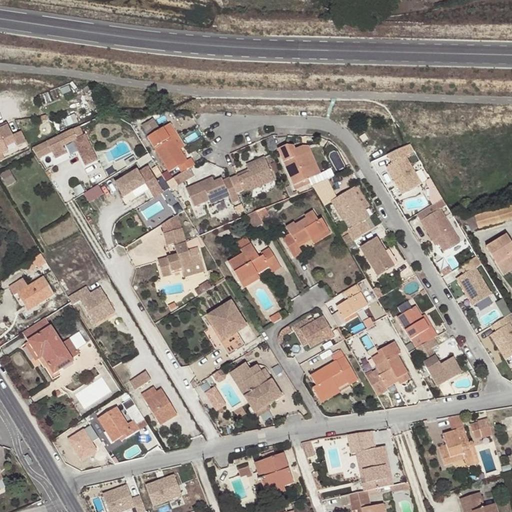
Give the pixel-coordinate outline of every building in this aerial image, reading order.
[(146,130),(158,123),(155,117),(143,124),(146,130)] [(0,156),(9,152),(7,148),(16,143),(18,148),(26,144),(21,134),(14,137),(8,125),(0,128),(0,156)] [(154,150),(170,140),(164,129),(148,139),(154,150)] [(78,139),(73,130),(34,149),(39,159),(52,152),(55,159),(67,153),(63,147),(74,142),(78,139)] [(360,135),(363,141),(369,137),(366,132),(360,135)] [(172,138),(180,151),(185,147),(177,135),(172,138)] [(78,139),(74,142),(86,166),(97,161),(85,136),(78,139)] [(162,162),(180,151),(172,138),(170,140),(154,150),(162,162)] [(315,176),(302,145),(295,149),(294,145),(288,145),(278,149),(293,185),(315,176)] [(304,145),(302,145),(315,176),(320,174),(309,146),(304,145)] [(410,145),(387,154),(391,164),(385,167),(397,196),(417,188),(405,159),(415,155),(410,145)] [(187,162),(180,151),(162,162),(170,174),(178,168),(182,174),(195,166),(191,160),(187,162)] [(240,175),(232,179),(239,194),(245,191),(246,193),(277,180),(266,156),(248,164),(251,172),(241,177),(240,175)] [(137,171),(115,184),(122,195),(130,190),(132,193),(146,184),(154,198),(164,192),(148,167),(139,173),(137,171)] [(239,194),(232,179),(225,182),(224,179),(216,183),(211,185),(209,181),(188,191),(196,208),(211,201),(213,205),(231,197),(234,204),(242,200),(239,194)] [(85,192),(90,201),(104,192),(99,184),(85,192)] [(355,241),(372,230),(366,220),(371,217),(353,188),(336,198),(348,218),(354,228),(349,231),(355,241)] [(348,218),(336,198),(332,201),(344,220),(348,218)] [(440,209),(420,220),(431,241),(435,240),(437,244),(441,252),(458,243),(440,209)] [(511,221),(511,209),(497,212),(499,225),(511,221)] [(312,240),(328,230),(322,219),(319,221),(313,211),(305,216),(307,219),(296,225),(295,222),(286,228),(290,234),(283,239),(295,258),(303,253),(298,246),(311,238),(312,240)] [(476,230),(499,225),(497,212),(475,216),(476,230)] [(160,226),(162,232),(179,227),(176,216),(160,226)] [(179,227),(162,232),(166,245),(172,243),(176,254),(156,261),(162,278),(181,271),(180,269),(189,265),(189,264),(201,259),(197,247),(187,250),(179,227)] [(331,234),(328,230),(312,240),(315,245),(331,234)] [(509,267),(511,264),(511,242),(508,235),(487,248),(504,275),(511,271),(509,267)] [(395,267),(385,251),(377,238),(361,248),(379,278),(395,267)] [(242,284),(258,274),(256,272),(268,264),(273,273),(281,268),(270,249),(262,254),(263,256),(260,258),(251,244),(242,250),(244,254),(229,262),(242,284)] [(389,248),(385,251),(395,267),(399,265),(389,248)] [(45,261),(41,254),(22,267),(27,274),(45,261)] [(471,305),(490,294),(475,267),(481,264),(476,256),(459,266),(463,273),(455,278),(471,305)] [(189,265),(180,269),(181,271),(183,277),(205,270),(201,259),(189,264),(189,265)] [(261,278),(258,274),(242,284),(245,288),(261,278)] [(37,300),(39,304),(54,295),(43,278),(28,287),(23,280),(10,288),(15,296),(18,294),(26,307),(37,300)] [(201,288),(204,293),(213,287),(209,281),(200,287),(201,288)] [(368,304),(355,285),(342,293),(346,300),(336,306),(344,319),(368,304)] [(91,295),(86,287),(69,298),(73,306),(80,302),(92,323),(113,310),(101,289),(91,295)] [(28,311),(39,304),(37,300),(26,307),(28,311)] [(221,339),(218,342),(226,356),(243,345),(236,333),(246,327),(230,300),(206,314),(212,323),(221,339)] [(435,338),(439,336),(433,326),(430,328),(423,317),(416,307),(398,318),(412,341),(421,335),(426,343),(435,338)] [(92,323),(94,326),(115,313),(113,310),(92,323)] [(430,328),(433,326),(426,316),(423,317),(430,328)] [(511,354),(511,328),(505,316),(492,324),(496,330),(490,334),(504,359),(511,354)] [(326,341),(335,336),(324,317),(315,322),(310,325),(301,331),(311,348),(325,339),(326,341)] [(46,318),(23,333),(45,368),(48,366),(54,375),(62,369),(61,367),(72,360),(72,359),(80,354),(77,350),(70,339),(63,344),(59,346),(49,330),(52,328),(46,318)] [(208,326),(218,342),(221,339),(212,323),(208,326)] [(59,346),(63,344),(52,328),(49,330),(59,346)] [(352,339),(360,353),(375,345),(367,331),(352,339)] [(70,339),(77,350),(87,344),(80,333),(70,339)] [(424,362),(439,386),(451,378),(450,376),(462,369),(455,357),(442,364),(433,348),(439,345),(435,338),(426,343),(423,346),(431,358),(424,362)] [(367,377),(378,396),(389,390),(386,386),(397,379),(408,373),(399,355),(402,353),(395,342),(378,352),(376,348),(368,352),(372,360),(379,370),(367,377)] [(320,399),(338,389),(336,385),(347,379),(350,385),(359,380),(346,357),(312,376),(317,386),(313,388),(320,399)] [(247,361),(251,368),(255,366),(251,359),(247,361)] [(62,369),(73,362),(72,360),(61,367),(62,369)] [(246,394),(258,415),(271,407),(268,403),(283,394),(274,378),(270,381),(263,370),(259,363),(255,366),(251,368),(247,361),(237,367),(252,391),(246,394)] [(232,370),(246,394),(252,391),(237,367),(232,370)] [(263,370),(270,381),(274,378),(268,367),(263,370)] [(229,374),(225,368),(216,374),(220,380),(223,381),(229,378),(229,374)] [(464,371),(462,369),(450,376),(451,378),(464,371)] [(130,381),(135,389),(151,380),(146,371),(130,381)] [(412,378),(408,373),(397,379),(400,385),(412,378)] [(214,385),(204,392),(217,411),(228,403),(214,385)] [(168,407),(171,404),(162,389),(157,392),(154,387),(142,394),(161,426),(175,418),(168,407)] [(341,392),(338,389),(320,399),(322,403),(341,392)] [(145,420),(131,398),(123,404),(134,421),(128,425),(116,408),(98,419),(113,443),(120,438),(124,435),(126,438),(139,429),(137,425),(145,420)] [(178,416),(171,404),(168,407),(175,418),(178,416)] [(493,434),(488,418),(478,421),(478,422),(479,423),(471,425),(473,431),(480,429),(482,437),(493,434)] [(139,429),(148,424),(145,420),(137,425),(139,429)] [(464,427),(442,433),(446,444),(439,446),(444,465),(453,462),(451,456),(463,452),(465,458),(466,462),(478,458),(472,441),(469,442),(464,427)] [(372,431),(348,434),(352,453),(356,452),(362,450),(366,468),(363,469),(366,482),(363,483),(362,483),(363,491),(367,490),(394,484),(386,446),(376,448),(372,431)] [(362,450),(356,452),(363,483),(366,482),(363,469),(366,468),(362,450)] [(451,456),(453,462),(465,458),(463,452),(451,456)] [(255,463),(265,490),(283,483),(284,486),(295,483),(284,453),(255,463)] [(237,469),(239,475),(251,472),(248,464),(237,469)] [(174,475),(145,486),(153,507),(182,496),(174,475)] [(283,483),(265,490),(261,490),(264,497),(286,490),(284,486),(283,483)] [(128,485),(102,494),(108,511),(117,511),(135,506),(137,511),(144,511),(146,511),(140,496),(133,499),(128,485)] [(363,491),(349,494),(352,511),(357,509),(361,509),(362,511),(385,511),(383,503),(371,506),(367,490),(363,491)] [(480,491),(459,498),(464,511),(471,511),(473,511),(496,511),(494,504),(485,507),(480,491)]
